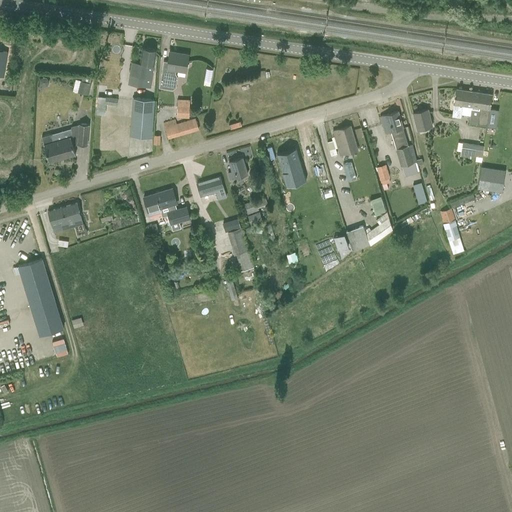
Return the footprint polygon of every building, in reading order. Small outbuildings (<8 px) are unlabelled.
[(142,47),(140,63),(131,62),(129,74),(146,76),(147,64),(153,65),(156,49),(142,47)] [(186,71),(188,55),(169,52),(167,68),(163,67),(161,76),(176,78),(177,74),(175,74),(176,70),(186,71)] [(47,78),(43,77),(40,79),(39,83),(41,86),(45,87),(48,84),(49,81),(47,78)] [(80,81),(77,93),(88,95),(91,84),(80,81)] [(471,106),(474,92),(456,89),(452,116),(460,117),(462,105),(471,106)] [(487,126),(492,94),(474,92),(471,106),(471,107),(469,123),(477,124),(487,126)] [(105,104),(106,104),(117,105),(117,98),(110,97),(106,97),(105,104)] [(151,137),(154,99),(133,97),(130,136),(151,137)] [(177,105),(177,117),(189,117),(190,106),(177,105)] [(429,124),(431,123),(428,109),(412,113),(416,127),(417,127),(418,131),(430,128),(429,124)] [(416,172),(413,163),(416,162),(412,144),(408,146),(403,128),(398,111),(380,116),(385,133),(391,131),(396,149),(395,149),(401,167),(404,176),(408,175),(413,173),(416,172)] [(175,119),(163,122),(168,138),(199,128),(195,118),(176,123),(175,119)] [(240,121),(229,125),(230,129),(242,126),(240,121)] [(79,124),(71,126),(71,129),(71,137),(70,137),(54,142),(52,135),(42,138),(44,145),(49,162),(76,154),(73,145),(78,143),(77,144),(87,145),(89,124),(79,124)] [(358,151),(355,142),(350,125),(333,130),(338,147),(340,156),(358,151)] [(481,163),(482,158),(484,146),(463,143),(462,148),(461,148),(460,156),(466,157),(467,155),(478,157),(477,162),(481,163)] [(295,146),(276,151),(286,184),(287,184),(285,178),(303,173),(304,179),(305,178),(295,146)] [(248,174),(242,157),(229,161),(232,171),(228,172),(230,179),(248,174)] [(342,165),(347,182),(356,179),(351,162),(342,165)] [(376,167),(380,181),(389,178),(386,165),(376,167)] [(505,171),(481,167),(478,188),(502,191),(505,171)] [(219,176),(196,183),(200,196),(215,191),(217,199),(225,196),(219,176)] [(413,185),(419,204),(427,201),(421,182),(413,185)] [(309,189),(314,205),(323,203),(318,187),(309,189)] [(177,203),(172,188),(143,197),(149,216),(161,212),(162,216),(168,215),(173,230),(181,228),(179,221),(190,218),(186,206),(177,209),(175,204),(177,203)] [(290,192),(283,193),(285,203),(292,202),(290,192)] [(380,196),(369,199),(374,214),(385,211),(380,196)] [(259,210),(256,201),(255,200),(244,204),(247,214),(259,210)] [(326,214),(331,212),(327,200),(322,202),(326,214)] [(81,217),(77,203),(48,211),(54,232),(83,224),(81,217)] [(440,212),(444,222),(444,223),(443,223),(445,228),(448,240),(460,237),(451,208),(440,212)] [(247,216),(251,225),(263,221),(260,212),(247,216)] [(393,229),(388,217),(366,233),(363,225),(346,231),(353,251),(369,244),(370,245),(393,229)] [(235,229),(240,227),(238,218),(232,220),(235,229)] [(156,223),(145,227),(148,236),(159,233),(156,223)] [(230,240),(245,235),(242,227),(240,227),(235,229),(229,231),(227,231),(230,240)] [(344,233),(333,237),(338,252),(349,248),(344,233)] [(254,267),(249,250),(236,253),(241,271),(254,267)] [(286,255),(289,263),(298,261),(295,252),(286,255)] [(33,312),(35,319),(35,320),(36,320),(38,327),(37,327),(40,335),(63,328),(54,297),(42,258),(18,265),(30,304),(42,301),(44,308),(32,311),(33,312)] [(232,297),(237,296),(231,278),(227,279),(232,297)] [(277,299),(284,296),(281,289),(274,292),(277,299)] [(81,317),(71,320),(74,328),(84,325),(81,317)]
